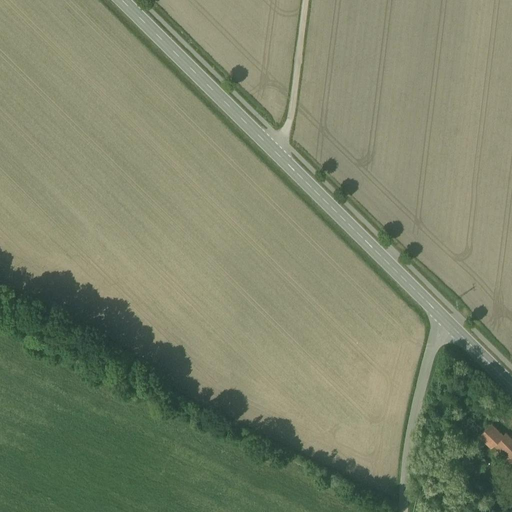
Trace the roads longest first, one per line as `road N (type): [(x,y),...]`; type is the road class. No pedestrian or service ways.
road 1 (secondary): [(448,323),(120,0)]
road 2 (unclassified): [(448,323),(421,387),(403,511)]
road 3 (track): [(276,153),(289,120),(304,0)]
